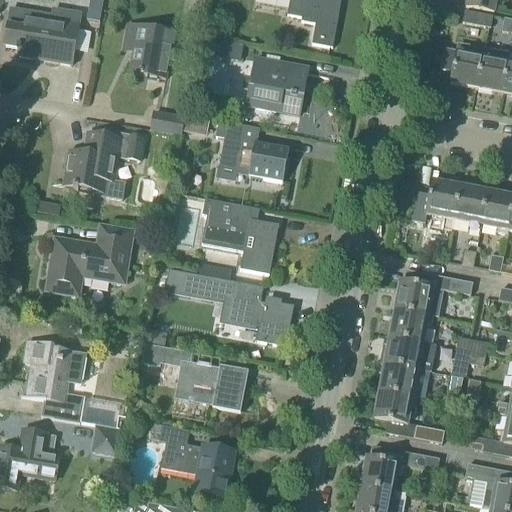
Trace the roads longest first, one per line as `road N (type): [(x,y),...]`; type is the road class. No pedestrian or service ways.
road 1 (unclassified): [(316,511),(385,127)]
road 2 (residential): [(385,127),(410,0)]
road 3 (residential): [(511,151),(385,127)]
